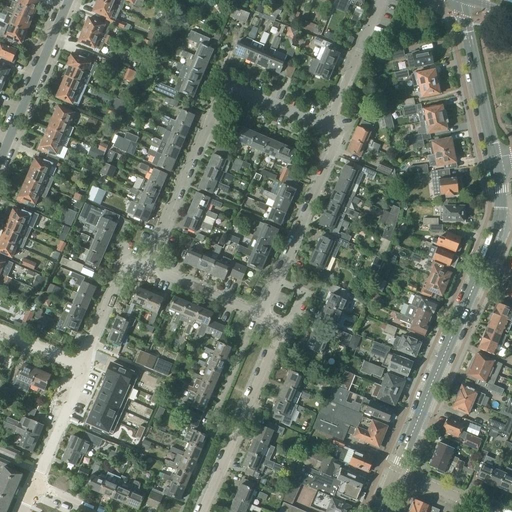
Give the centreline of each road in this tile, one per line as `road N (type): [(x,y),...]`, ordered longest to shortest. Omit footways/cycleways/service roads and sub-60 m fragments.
road 1 (residential): [(395,471),(492,243),(500,210),(494,158)]
road 2 (residential): [(326,127),(224,84),(148,266)]
road 3 (residential): [(262,312),(337,138),(326,127)]
road 4 (residential): [(0,159),(68,0)]
road 5 (residential): [(494,158),(459,0)]
road 6 (residential): [(235,437),(210,424),(256,314)]
road 7 (residential): [(235,437),(283,327),(262,312)]
road 8 (residential): [(83,364),(128,257),(148,266)]
road 9 (residential): [(377,0),(326,127)]
road 10 (residential): [(34,486),(83,364)]
